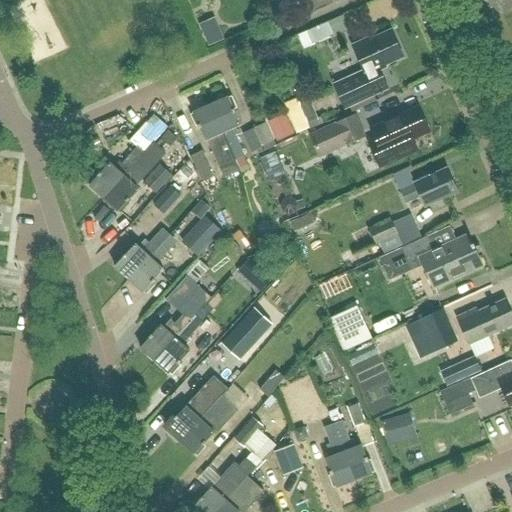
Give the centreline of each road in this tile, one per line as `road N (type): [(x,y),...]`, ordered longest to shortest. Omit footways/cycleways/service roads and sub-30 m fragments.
road 1 (residential): [(31,143),(365,0)]
road 2 (residential): [(145,511),(55,225)]
road 3 (residential): [(55,225),(41,240),(36,265),(9,511)]
road 4 (unclassified): [(432,0),(511,183)]
road 5 (residential): [(511,458),(380,511)]
